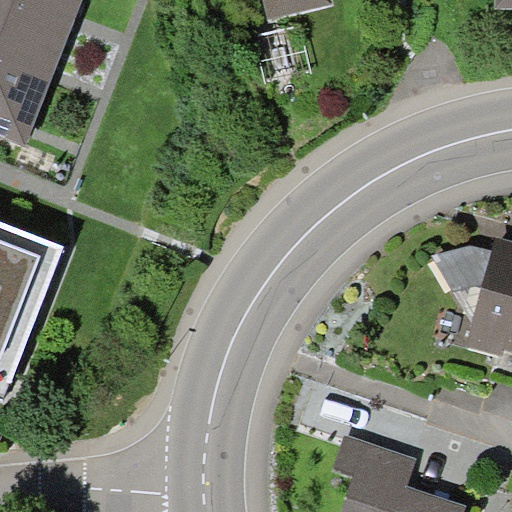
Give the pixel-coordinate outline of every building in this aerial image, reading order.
[(0,0),(0,3),(71,30),(82,0),(0,0)] [(264,0),(269,19),(333,4),(332,0),(264,0)] [(0,3),(0,61),(51,81),(71,30),(0,3)] [(0,135),(27,145),(51,81),(0,61),(0,135)] [(65,245),(0,220),(0,398),(5,400),(65,245)] [(511,240),(496,236),(492,250),(482,288),(465,347),(502,357),(504,349),(511,351),(511,240)] [(482,288),(492,250),(471,244),(431,256),(451,292),(475,285),(482,288)] [(417,458),(345,434),(333,470),(354,477),(341,511),(465,511),(468,504),(408,484),(417,458)]
